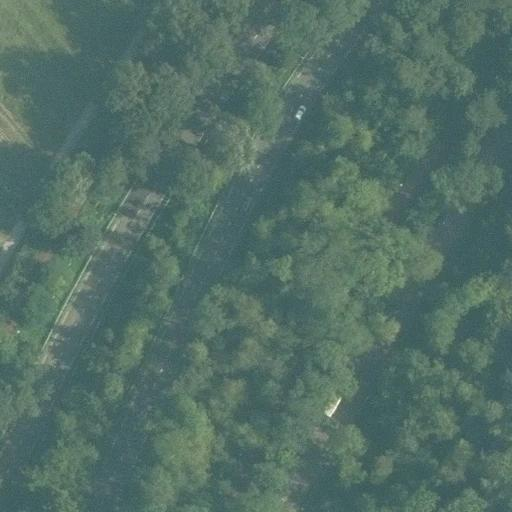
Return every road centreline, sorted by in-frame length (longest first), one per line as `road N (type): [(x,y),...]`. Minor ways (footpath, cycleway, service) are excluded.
road 1 (trunk): [(100,511),(263,167),(373,0)]
road 2 (trunk): [(291,0),(198,124),(116,256),(0,497)]
road 3 (unclassified): [(283,511),(511,143)]
